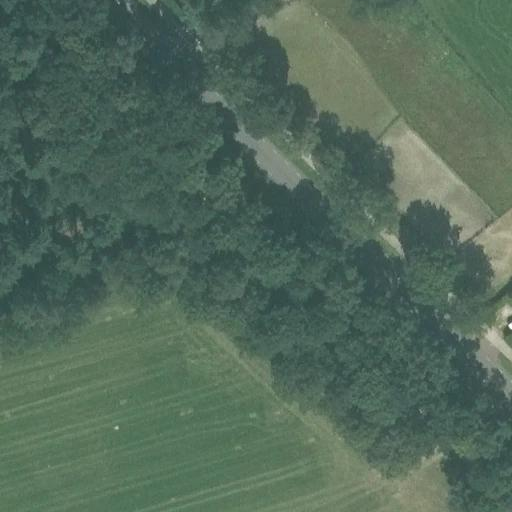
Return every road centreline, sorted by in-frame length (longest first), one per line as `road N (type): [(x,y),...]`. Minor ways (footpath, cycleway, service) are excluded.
road 1 (secondary): [(511,395),(167,58)]
road 2 (residential): [(276,0),(210,27),(167,58)]
